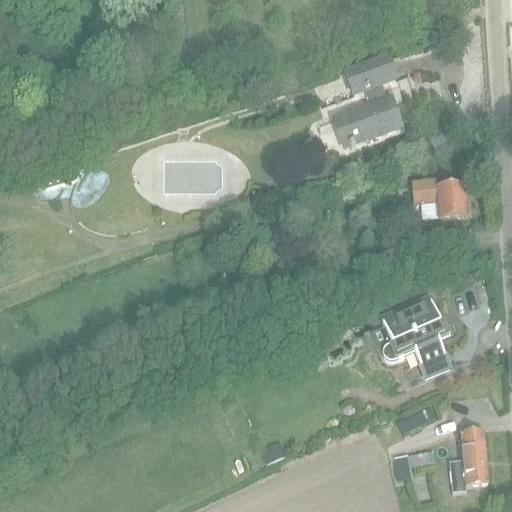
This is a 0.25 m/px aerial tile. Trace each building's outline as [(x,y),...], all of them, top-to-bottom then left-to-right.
[(344,76),(345,78),(353,99),(363,95),(369,110),(333,123),(343,151),(399,131),(389,103),(383,105),(377,90),(394,84),(387,64),(386,62),(344,76)] [(42,180),(46,192),(75,183),(79,176),(77,170),(42,180)] [(411,186),(412,208),(436,207),(437,224),(465,221),(463,188),(435,190),(434,185),(411,186)] [(369,259),(373,270),(407,259),(403,249),(379,255),(380,256),(369,259)] [(160,281),(145,286),(148,297),(163,292),(160,281)] [(397,363),(402,361),(402,360),(413,356),(424,382),(449,372),(435,341),(443,338),(438,327),(439,327),(428,300),(380,320),(382,325),(381,326),(391,348),(387,349),(384,351),(383,353),(382,357),(383,360),(384,362),(387,364),(390,364),(393,364),(397,362),(397,363)] [(397,426),(403,438),(435,423),(429,410),(397,426)] [(463,465),(449,466),(452,496),(465,495),(465,490),(486,488),(481,434),(460,436),(463,465)] [(277,446),(259,455),(265,468),(283,459),(277,446)] [(409,471),(435,466),(432,454),(393,462),(398,485),(411,483),(409,471)]
